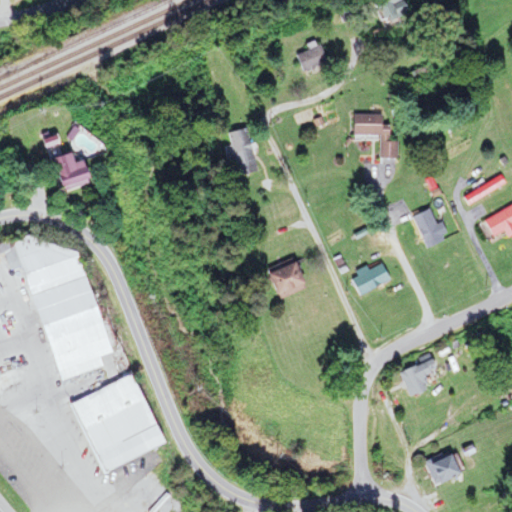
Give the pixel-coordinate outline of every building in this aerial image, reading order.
[(400,15),(394,0),(364,0),(362,1),(373,26),(400,15)] [(294,73),(319,65),(312,42),(297,46),(299,52),(289,56),(294,73)] [(408,87),(431,78),(426,64),(402,74),(408,87)] [(347,137),(374,136),(374,159),(392,159),(392,141),(384,141),(384,126),(377,126),(377,116),(347,116),(347,137)] [(229,177),(250,173),(241,130),(221,134),(229,177)] [(52,193),(80,186),(74,162),(63,165),(61,155),(44,159),(52,193)] [(459,199),(464,207),(501,184),(495,176),(459,199)] [(511,224),(511,214),(508,207),(478,222),(487,239),(499,233),(502,239),(511,233),(511,230),(510,226),(511,224)] [(407,218),(421,249),(443,239),(436,223),(431,225),(424,210),(407,218)] [(66,236),(11,252),(50,384),(105,368),(66,236)] [(269,301),(297,290),(286,264),(258,275),(269,301)] [(345,282),(354,298),(385,280),(376,264),(345,282)] [(432,371),(426,359),(395,375),(407,397),(421,390),(415,379),(432,371)] [(64,402),(96,474),(157,446),(124,375),(64,402)] [(448,450),(420,466),(432,486),(459,470),(448,450)]
